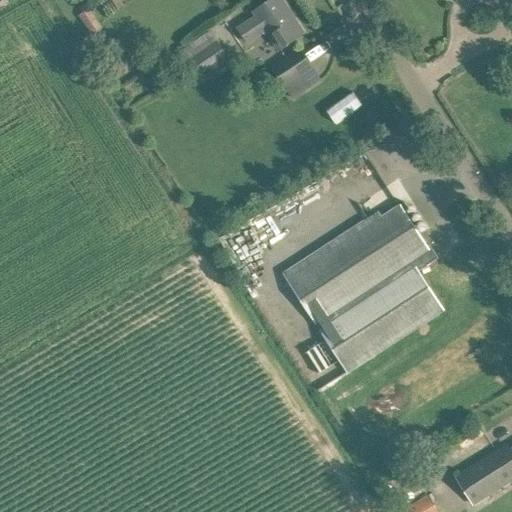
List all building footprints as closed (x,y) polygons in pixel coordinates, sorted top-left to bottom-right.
[(280,49),(287,44),(303,33),(280,0),(273,0),(257,11),(260,16),(240,29),(248,41),(267,28),(280,49)] [(101,26),(88,7),(77,15),(90,34),(101,26)] [(195,54),(187,59),(198,76),(227,56),(210,32),(190,46),(195,54)] [(285,86),(312,68),(300,50),(273,67),(285,86)] [(417,272),(438,258),(430,244),(425,247),(399,207),(382,218),(379,213),(284,274),(348,372),(442,311),(417,272)] [(508,444),(457,476),(474,502),(511,478),(511,449),(508,444)] [(401,511),(438,511),(428,494),(401,511)]
